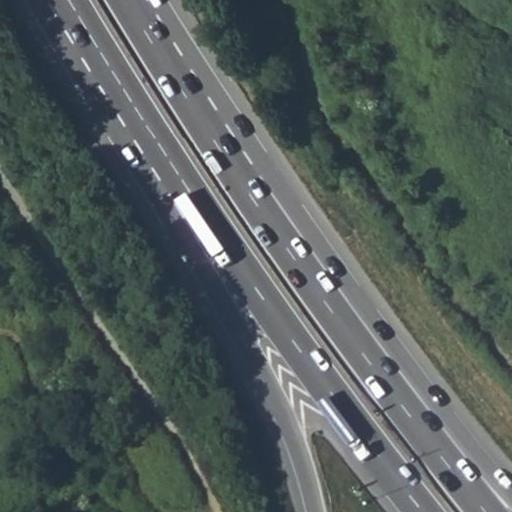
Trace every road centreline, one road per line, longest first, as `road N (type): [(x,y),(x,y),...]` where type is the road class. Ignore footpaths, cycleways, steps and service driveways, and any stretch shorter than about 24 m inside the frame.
road 1 (trunk): [(511,497),(281,191),(241,180)]
road 2 (trunk): [(177,174),(422,511)]
road 3 (trunk): [(485,511),(241,180)]
road 4 (trunk): [(177,174),(178,223),(278,406),(314,511)]
road 5 (trunk): [(241,180),(127,0)]
road 6 (trunk): [(69,0),(177,174)]
